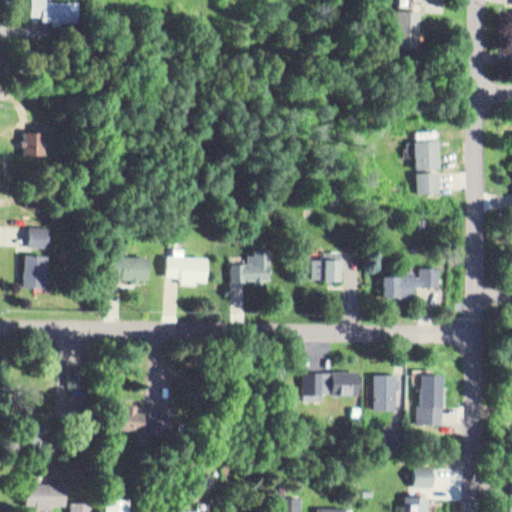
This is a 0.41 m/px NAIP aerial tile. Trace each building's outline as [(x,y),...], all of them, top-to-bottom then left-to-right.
[(33,0),(33,13),(46,13),(45,18),(79,19),(79,0),(33,0)] [(420,7),(419,46),(397,45),(398,7),(420,7)] [(26,129),(26,151),(44,151),(44,130),(26,129)] [(439,136),(442,165),(420,168),(416,138),(439,136)] [(26,205),(44,205),(44,193),(26,193),(26,205)] [(48,224),(47,245),(28,244),(29,224),(48,224)] [(175,244),(174,254),(167,253),(166,275),(182,276),(182,281),(195,282),(196,277),(207,278),(209,255),(183,253),(184,245),(175,244)] [(271,246),(272,277),(233,279),(232,261),(251,260),(250,252),(255,252),(254,247),(271,246)] [(342,248),(342,275),(313,275),(313,256),(325,256),(325,248),(342,248)] [(24,252),(23,285),(44,285),(45,252),(24,252)] [(149,255),(111,253),(110,272),(123,273),(123,278),(141,279),(141,274),(148,274),(149,255)] [(442,264),(442,284),(416,283),(416,296),(383,296),(383,274),(398,274),(398,269),(416,269),(415,272),(421,272),(421,264),(442,264)] [(360,368),(306,369),(306,399),(325,399),(325,390),(333,390),(333,392),(360,392),(360,368)] [(422,371),(422,420),(446,420),(446,371),(422,371)] [(401,372),(401,386),(398,386),(398,407),(375,407),(375,372),(401,372)] [(122,405),(119,425),(143,428),(143,431),(171,435),(175,405),(150,401),(148,413),(146,413),(146,409),(137,407),(137,403),(128,401),(127,406),(122,405)] [(19,419),(19,447),(43,446),(42,419),(19,419)] [(43,421),(44,429),(53,428),(52,419),(43,421)] [(384,430),(384,448),(406,448),(406,430),(384,430)] [(416,483),(416,464),(436,464),(436,483),(416,483)] [(63,481),(26,481),(26,502),(35,502),(35,508),(51,508),(51,502),(63,502),(63,481)] [(408,494),(408,511),(433,511),(433,510),(430,510),(430,494),(408,494)] [(303,495),(303,511),(281,511),(281,495),(303,495)] [(104,496),(103,511),(128,511),(128,496),(104,496)] [(69,500),(69,511),(91,511),(91,500),(69,500)]
